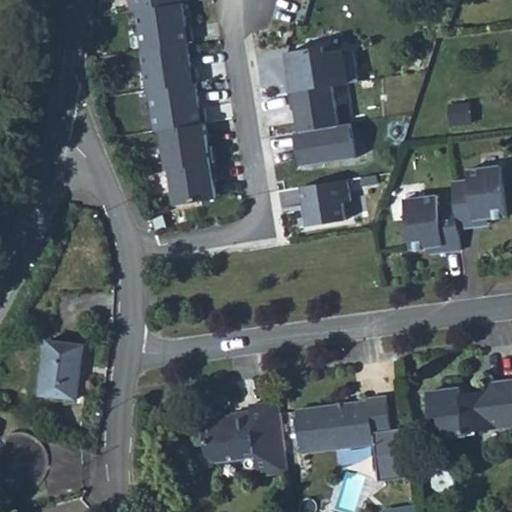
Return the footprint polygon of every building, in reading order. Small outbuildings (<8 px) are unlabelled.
[(184,2),(134,7),(141,46),(189,41),(184,2)] [(146,87),(194,80),(189,41),(141,46),(146,87)] [(343,45),(284,53),(290,88),(310,85),(349,79),(343,45)] [(146,87),(155,131),(160,130),(202,121),(194,80),(146,87)] [(310,85),(290,94),(296,128),(354,120),(349,84),(310,85)] [(160,130),(166,168),(170,168),(211,163),(202,121),(160,130)] [(351,123),(296,132),(301,164),(357,156),(351,123)] [(170,168),(174,203),(217,196),(211,163),(170,168)] [(454,202),(459,228),(480,225),(479,219),(489,218),(508,215),(501,166),(468,170),(469,178),(452,181),(454,202)] [(347,180),(300,185),(305,226),(347,218),(344,203),(352,202),(347,180)] [(439,195),(405,199),(412,250),(431,247),(441,246),(441,252),(462,250),(459,228),(454,202),(440,204),(439,195)] [(50,340),(42,394),(78,398),(85,345),(50,340)] [(462,389),(430,392),(433,415),(440,414),(444,438),(469,435),(468,432),(511,426),(511,379),(487,382),(488,389),(472,392),(462,393),(462,389)] [(381,480),(413,476),(407,427),(392,429),(387,395),(369,398),(370,401),(298,410),(304,452),(376,443),(381,480)] [(290,472),(281,402),(252,406),(252,412),(233,414),(234,419),(222,421),(210,412),(201,423),(203,439),(208,444),(209,455),(219,462),(259,457),(261,476),(290,472)] [(50,466),(50,463),(50,456),(48,451),(45,445),(41,440),(36,436),(30,434),(24,432),(18,432),(11,432),(6,434),(0,438),(0,486),(0,487),(3,489),(6,491),(10,491),(16,493),(19,493),(23,493),(26,492),(32,490),(38,486),(43,482),(45,479),(47,476),(48,473),(49,470),(50,466)]
